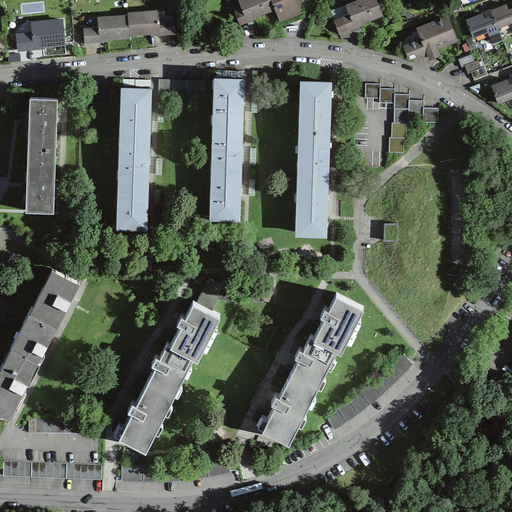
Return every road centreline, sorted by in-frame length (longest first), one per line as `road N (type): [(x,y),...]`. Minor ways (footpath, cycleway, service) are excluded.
road 1 (residential): [(0,496),(170,505),(286,479),(374,430),(415,394),(511,273)]
road 2 (residential): [(511,132),(414,75),(337,52),(231,52),(0,78)]
road 3 (track): [(469,511),(467,423),(441,368)]
